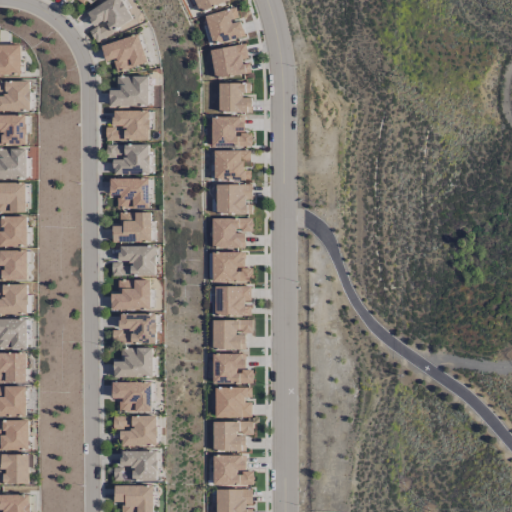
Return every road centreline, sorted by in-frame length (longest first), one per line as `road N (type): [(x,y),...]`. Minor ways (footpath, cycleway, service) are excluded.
road 1 (residential): [(0,0),(49,15),(75,45),(87,77),(90,511)]
road 2 (residential): [(266,0),(282,76),(284,511)]
